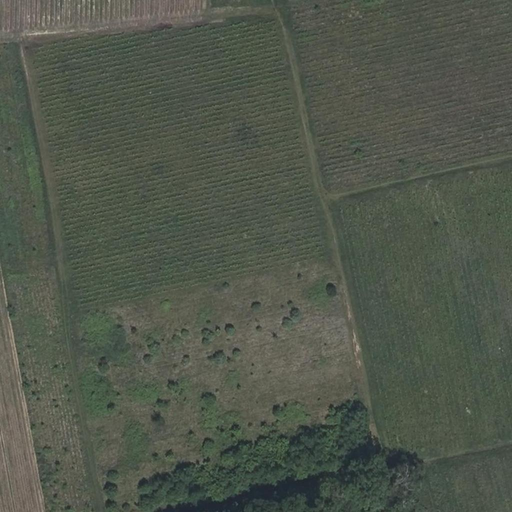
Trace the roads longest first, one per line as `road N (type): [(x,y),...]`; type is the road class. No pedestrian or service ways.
road 1 (track): [(269,0),(284,17),(328,206),(511,164)]
road 2 (track): [(511,439),(393,469)]
